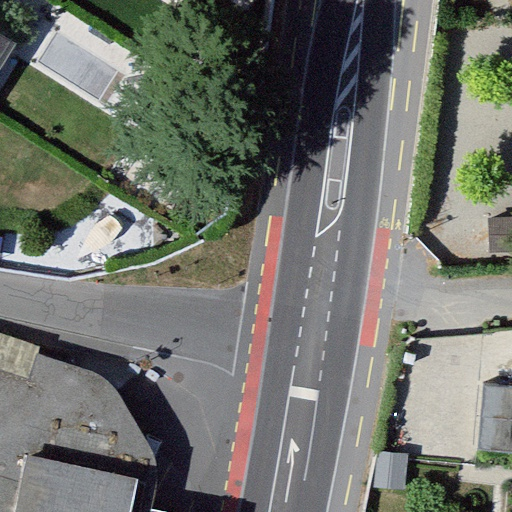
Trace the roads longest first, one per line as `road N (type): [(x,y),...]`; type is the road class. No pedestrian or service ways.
road 1 (primary): [(312,345),(361,0)]
road 2 (residential): [(0,300),(312,345)]
road 3 (primary): [(284,511),(312,345)]
